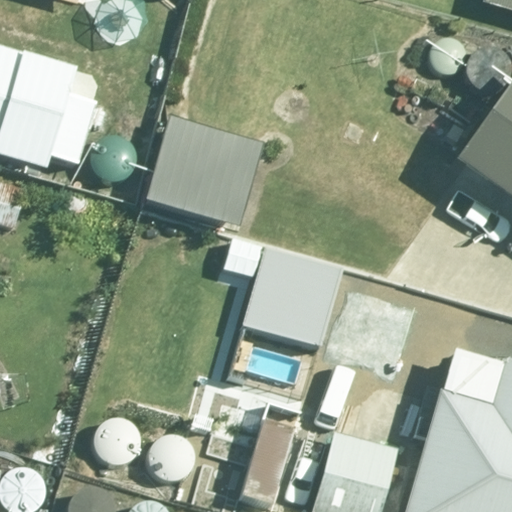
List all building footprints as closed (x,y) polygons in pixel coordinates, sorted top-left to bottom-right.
[(511,17),(511,0),(485,0),(483,10),(511,17)] [(0,151),(42,162),(60,90),(0,74),(0,151)] [(511,208),(511,80),(452,166),(511,208)] [(228,179),(147,166),(137,223),(219,236),(228,179)] [(21,190),(0,185),(0,229),(12,232),(21,190)] [(511,511),(511,368),(501,365),(487,411),(438,397),(404,511),(511,511)] [(402,511),(418,457),(325,432),(303,511),(402,511)] [(217,477),(147,458),(140,485),(210,504),(217,477)] [(261,511),(277,476),(238,460),(218,508),(227,511),(261,511)] [(37,511),(43,476),(1,469),(0,473),(0,511),(5,511),(37,511)] [(105,511),(108,495),(66,488),(62,511),(105,511)] [(170,511),(166,507),(163,505),(158,503),(153,502),(147,501),(142,502),(136,503),(131,506),(127,509),(123,511),(170,511)]
